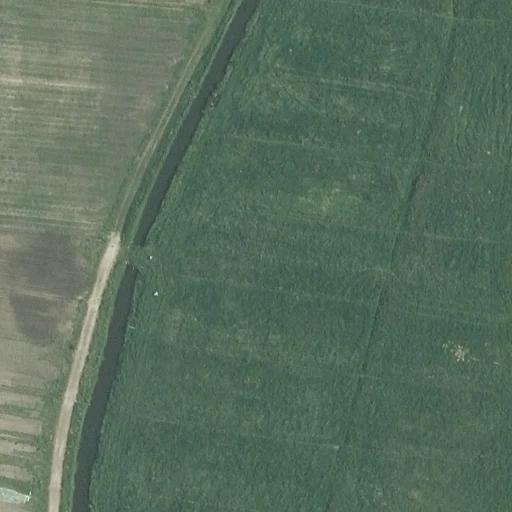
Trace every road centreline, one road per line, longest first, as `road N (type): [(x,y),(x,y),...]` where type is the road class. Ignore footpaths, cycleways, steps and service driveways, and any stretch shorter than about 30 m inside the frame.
road 1 (track): [(57,511),(77,350),(101,253),(280,257)]
road 2 (track): [(101,253),(219,0)]
